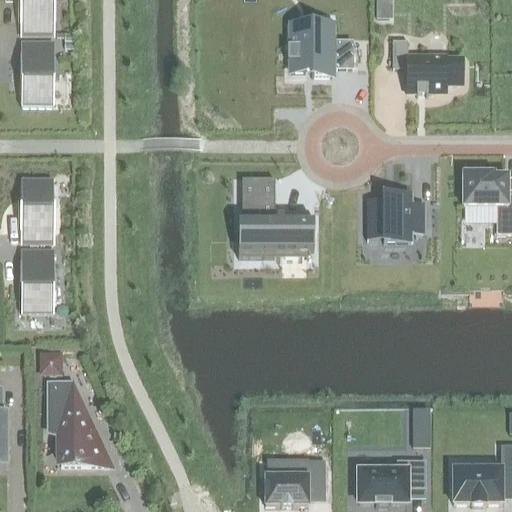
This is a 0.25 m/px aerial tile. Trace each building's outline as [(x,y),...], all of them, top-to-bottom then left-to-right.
[(22,28),(22,39),(52,39),(52,28),(53,28),(54,28),(54,3),(53,3),(52,0),(20,0),(21,3),(19,3),(19,28),(21,28),(22,28)] [(375,0),(376,22),(389,22),(388,0),(375,0)] [(291,38),(291,85),(311,85),(311,89),(331,89),(331,81),(351,81),(351,55),(331,55),(331,44),(311,44),(311,38),(291,38)] [(406,97),(445,97),(445,89),(462,89),(462,64),(445,64),(445,61),(407,61),(407,45),(392,45),(392,73),(406,73),(406,97)] [(52,59),(52,48),(22,48),(22,59),(21,59),(19,59),(19,84),(21,84),(21,110),(53,110),(53,84),(54,84),(54,59),(53,59),(52,59)] [(493,178),(462,178),(462,211),(496,211),(496,239),(511,238),(511,204),(507,205),(507,180),(493,180),(493,178)] [(274,255),(307,255),(313,255),(313,221),(311,221),(311,226),(274,226),(274,221),(274,183),(241,184),(241,226),(238,226),(238,262),(274,262),(274,255)] [(54,184),(21,184),(21,211),(20,211),(20,236),(23,236),(23,247),(52,247),(52,236),(55,236),(55,211),(54,211),(54,184)] [(367,242),(383,242),(383,247),(410,247),(410,237),(422,237),(422,210),(409,210),(409,200),(382,200),(382,206),(367,206),(367,204),(366,204),(366,244),(367,244),(367,242)] [(21,292),(21,318),(53,318),(53,292),(54,292),(54,267),(52,267),(52,256),(22,256),(22,267),(20,267),(20,292),(21,292)] [(64,378),(64,355),(41,356),(42,378),(64,378)] [(110,470),(72,390),(48,390),(48,431),(60,435),(60,438),(60,471),(110,471),(110,470)] [(414,452),(427,452),(427,432),(414,432),(414,452)] [(484,508),(501,508),(501,505),(501,484),(511,484),(511,450),(500,450),(500,474),(452,474),(452,508),(470,508),(470,511),(484,511),(484,508)] [(406,493),(425,493),(425,465),(396,465),(396,476),(358,476),(358,507),(375,507),(375,511),(390,511),(390,507),(406,507),(406,493)] [(307,510),(307,481),(264,481),(264,510),(307,510)]
